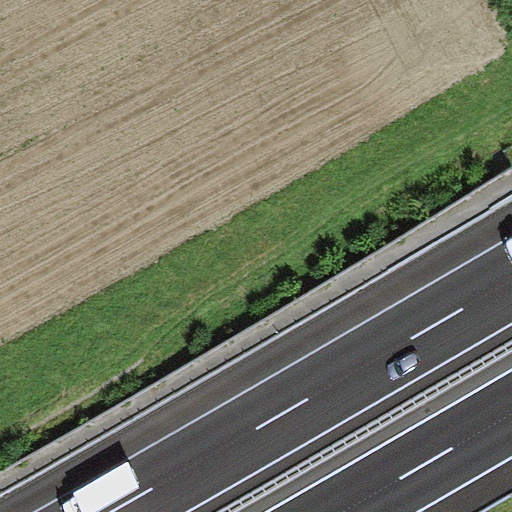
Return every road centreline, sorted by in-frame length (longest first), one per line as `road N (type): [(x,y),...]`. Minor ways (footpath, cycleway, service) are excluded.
road 1 (motorway): [(511,279),(110,511)]
road 2 (motorway): [(342,511),(511,412)]
